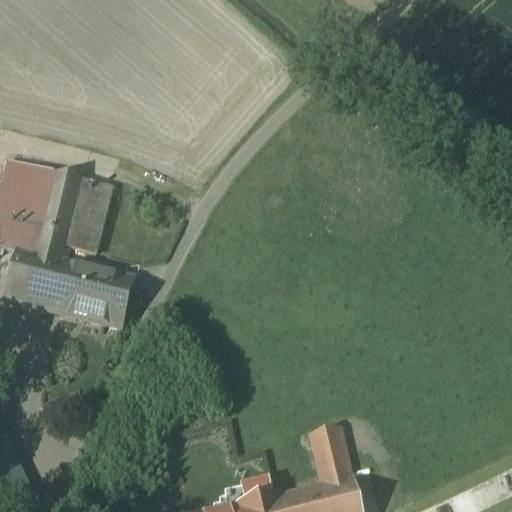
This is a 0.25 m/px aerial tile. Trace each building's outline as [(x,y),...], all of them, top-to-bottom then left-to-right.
[(84,186),(9,167),(0,203),(0,252),(16,257),(16,256),(64,268),(84,186)] [(126,191),(94,186),(92,202),(123,207),(126,191)] [(64,268),(16,256),(16,257),(4,306),(121,336),(134,285),(64,268)] [(340,433),(309,441),(321,491),(352,484),(350,474),(340,433)] [(0,443),(0,505),(28,492),(4,442),(0,443)] [(321,491),(283,501),(285,511),(359,511),(352,484),(321,491)] [(277,502),(233,511),(232,511),(285,511),(283,501),(277,502)]
